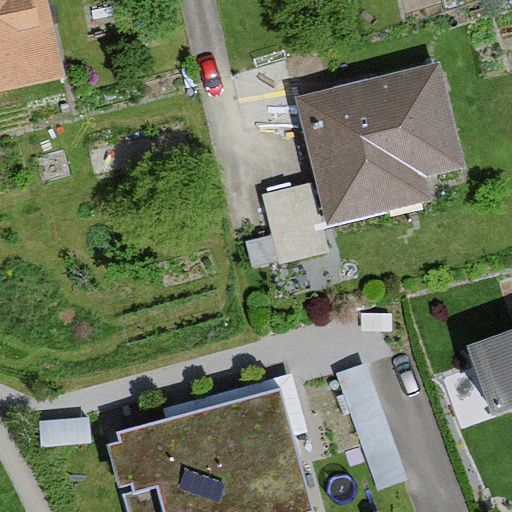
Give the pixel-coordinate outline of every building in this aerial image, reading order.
[(0,0),(0,109),(77,90),(53,0),(0,0)] [(446,75),(305,106),(324,190),(265,204),(270,226),(251,230),(260,273),(339,256),(334,233),(435,211),(429,186),(469,178),(446,75)] [(511,344),(477,359),(508,435),(511,433),(511,344)] [(368,359),(340,368),(379,483),(406,474),(368,359)] [(318,511),(289,400),(243,413),(155,436),(115,446),(132,511),(318,511)]
